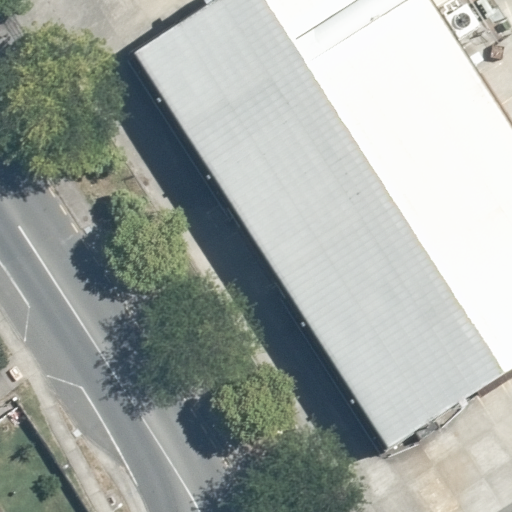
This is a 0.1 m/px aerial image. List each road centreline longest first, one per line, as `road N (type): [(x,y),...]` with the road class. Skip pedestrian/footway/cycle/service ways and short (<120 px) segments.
road 1 (unknown): [(128,0),(112,39),(131,125),(266,349),(384,511)]
road 2 (residential): [(0,198),(197,511)]
